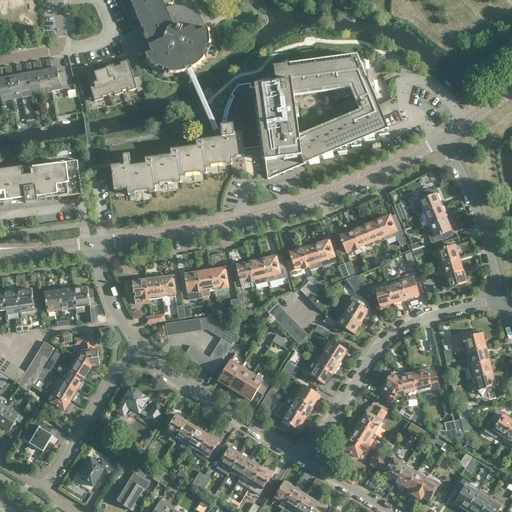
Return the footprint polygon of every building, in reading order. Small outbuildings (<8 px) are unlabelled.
[(165,9),(161,0),(129,0),(131,2),(134,1),(139,13),(136,14),(142,28),(145,27),(150,38),(147,39),(152,52),(146,55),(149,60),(152,64),(157,68),(158,64),(164,67),(162,71),(163,71),(164,67),(170,69),(169,72),(175,73),(180,72),(186,70),(185,68),(188,67),(191,68),(196,65),(201,61),(204,57),(201,55),(203,50),(207,52),(208,51),(203,49),(206,44),(209,45),(210,39),(209,33),(207,28),(200,30),(198,26),(202,24),(199,18),(195,13),(190,10),(184,8),(177,7),(171,7),(165,9)] [(226,106),(221,125),(232,123),(243,149),(263,146),(268,180),(388,129),(357,55),(274,67),(276,83),(271,84),(271,85),(251,88),(250,84),(238,85),(235,88),(231,95),(226,106)] [(50,60),(45,61),(47,70),(50,87),(60,85),(60,88),(67,87),(64,72),(59,73),(58,68),(51,69),(50,60)] [(120,65),(115,67),(122,91),(127,89),(128,92),(136,89),(137,92),(143,90),(139,76),(133,78),(128,61),(119,63),(120,65)] [(36,63),(37,72),(41,95),(51,93),(50,87),(47,70),(42,71),(40,62),(36,63)] [(27,73),(31,96),(41,95),(37,72),(32,73),(30,64),(26,64),(27,73)] [(22,74),(20,65),(16,66),(17,75),(18,77),(21,92),(24,92),(25,98),(31,96),(27,73),(22,74)] [(101,70),(100,71),(108,96),(108,95),(113,94),(114,96),(123,93),(122,91),(115,67),(114,65),(106,67),(106,70),(101,71),(101,70)] [(21,92),(18,77),(17,75),(12,76),(10,67),(6,68),(8,77),(11,94),(21,92)] [(2,78),(1,69),(0,68),(0,90),(1,96),(2,103),(12,101),(11,94),(8,77),(2,78)] [(108,96),(100,71),(95,73),(94,71),(86,73),(94,102),(103,99),(102,97),(107,95),(108,96)] [(242,155),(242,148),(243,149),(232,123),(221,125),(223,137),(218,137),(196,141),(197,146),(171,150),(171,155),(145,159),(146,164),(131,166),(129,154),(123,155),(124,164),(111,166),(114,190),(123,188),(123,187),(127,186),(128,192),(133,191),(134,193),(150,190),(150,189),(155,188),(155,182),(159,182),(159,183),(176,181),(175,179),(181,178),(180,173),(185,172),(185,174),(200,172),(200,170),(206,169),(205,164),(209,163),(209,165),(225,163),(225,161),(230,160),(229,152),(233,152),(234,156),(242,155)] [(0,204),(26,201),(26,204),(38,202),(38,197),(45,196),(46,199),(82,194),(77,161),(0,170),(0,204)] [(422,214),(424,213),(441,206),(436,193),(430,189),(420,193),(419,200),(422,207),(420,208),(422,214)] [(446,218),(441,206),(424,213),(427,219),(425,220),(427,226),(429,225),(446,218)] [(396,211),(401,222),(408,219),(403,208),(396,211)] [(397,233),(389,216),(377,221),(385,239),(384,237),(391,234),(392,236),(396,235),(402,250),(398,251),(400,255),(411,251),(402,231),(397,233)] [(451,230),(446,218),(429,225),(431,231),(430,232),(432,238),(451,230)] [(380,241),(385,239),(377,221),(365,226),(371,243),(372,243),(379,240),(380,241)] [(371,243),(365,226),(352,232),(359,248),(360,248),(367,245),(367,247),(373,245),(372,243),(371,243)] [(359,248),(352,232),(340,237),(347,253),(354,250),(355,252),(360,250),(360,248),(359,248)] [(315,245),(322,266),(335,262),(335,260),(328,240),(315,245)] [(414,251),(426,247),(424,241),(412,245),(414,251)] [(303,249),(309,268),(310,270),(322,266),(315,245),(303,249)] [(459,258),(455,245),(433,252),(435,257),(439,256),(442,263),(440,263),(440,264),(459,258)] [(426,247),(414,251),(416,258),(428,254),(426,247)] [(303,270),(309,268),(303,249),(290,253),(292,260),(285,262),(288,273),(295,270),(303,268),(303,270)] [(415,265),(411,253),(394,260),(396,266),(407,262),(409,267),(415,265)] [(266,277),(267,277),(274,275),(275,277),(280,276),(280,280),(288,278),(284,264),(278,266),(276,256),(262,259),(266,277)] [(443,276),(463,270),(459,258),(440,264),(442,269),(443,269),(445,275),(443,275),(443,276)] [(268,282),(267,277),(266,277),(262,259),(249,262),(254,280),(255,282),(255,285),(268,282)] [(344,264),(349,276),(355,273),(350,261),(344,264)] [(254,280),(249,262),(236,266),(240,283),(249,281),(249,283),(255,282),(254,280)] [(343,278),(349,276),(344,264),(338,266),(343,278)] [(211,270),(214,290),(215,290),(215,288),(222,287),(222,289),(228,288),(224,268),(211,270)] [(209,291),(214,290),(211,270),(198,273),(201,292),(202,292),(201,290),(208,289),(209,291)] [(463,270),(443,276),(445,282),(447,281),(449,288),(457,286),(458,291),(468,289),(466,283),(463,270)] [(201,292),(198,273),(184,275),(187,292),(189,300),(202,298),(201,292)] [(352,277),(360,288),(366,284),(359,274),(352,277)] [(406,300),(419,296),(414,278),(413,274),(407,275),(409,279),(401,281),(406,300)] [(161,296),(169,295),(169,297),(175,296),(172,276),(159,278),(161,296)] [(355,292),(360,288),(352,277),(347,279),(355,292)] [(394,303),(406,300),(401,281),(400,277),(387,281),(388,285),(394,303)] [(148,298),(156,297),(156,299),(162,298),(161,296),(159,278),(146,280),(148,298)] [(134,306),(148,304),(147,300),(149,300),(148,298),(146,280),(122,283),(124,296),(132,294),(134,306)] [(312,283),(314,285),(319,290),(320,289),(329,286),(327,280),(317,283),(317,281),(313,282),(312,283)] [(430,280),(423,282),(427,295),(435,292),(430,280)] [(305,294),(313,287),(314,285),(312,283),(310,281),(308,282),(300,290),(305,294)] [(309,299),(318,290),(319,290),(314,285),(313,287),(305,294),(309,299)] [(381,307),(394,303),(388,285),(376,289),(381,307)] [(96,322),(94,305),(92,305),(91,298),(89,299),(87,287),(73,289),(75,308),(83,307),(85,324),(96,322)] [(17,291),(19,309),(34,307),(31,289),(17,291)] [(75,308),(73,289),(59,291),(61,310),(75,308)] [(5,311),(19,309),(17,291),(2,293),(5,311)] [(61,310),(59,291),(44,293),(46,312),(61,310)] [(315,295),(310,300),(319,308),(324,303),(315,295)] [(268,313),(277,304),(273,299),(264,308),(268,313)] [(345,312),(361,322),(369,311),(353,301),(345,312)] [(273,317),(282,309),(277,304),(268,313),(273,317)] [(183,306),(185,318),(191,317),(189,305),(183,306)] [(179,319),(185,318),(183,306),(177,307),(179,319)] [(277,322),(287,313),(282,309),(273,317),(277,322)] [(354,334),(361,322),(345,312),(338,323),(354,334)] [(266,324),(270,318),(262,313),(256,314),(252,320),(259,324),(261,321),(266,324)] [(282,326),(291,317),(287,313),(277,322),(282,326)] [(146,324),(158,322),(157,316),(145,318),(146,324)] [(286,331),(295,322),(291,317),(282,326),(286,331)] [(337,323),(327,317),(323,322),(334,328),(337,323)] [(201,331),(207,330),(210,318),(200,319),(201,331)] [(211,333),(218,323),(210,318),(207,330),(211,333)] [(291,335),(300,326),(295,322),(286,331),(291,335)] [(216,336),(222,326),(218,323),(211,333),(216,336)] [(221,339),(227,329),(222,326),(216,336),(221,339)] [(295,340),(304,331),(300,326),(291,335),(295,340)] [(327,339),(330,333),(319,326),(315,331),(327,339)] [(221,339),(231,345),(232,345),(238,335),(227,329),(221,339)] [(477,334),(476,330),(451,337),(451,346),(463,343),(463,344),(465,343),(468,353),(485,349),(486,348),(483,338),(482,338),(481,333),(477,334)] [(304,331),(295,340),(299,344),(300,343),(304,338),(308,335),(304,331)] [(71,334),(63,335),(64,343),(72,342),(71,334)] [(276,334),(272,341),(281,346),(285,339),(276,334)] [(94,350),(93,337),(80,338),(74,339),(75,345),(75,346),(81,345),(82,352),(77,360),(91,368),(92,366),(99,366),(98,352),(97,349),(94,350)] [(308,342),(304,338),(300,343),(304,347),(308,342)] [(219,343),(229,350),(231,345),(221,339),(219,343)] [(340,363),(346,352),(348,351),(331,341),(324,352),(340,363)] [(41,347),(51,353),(53,350),(54,348),(44,342),(41,347)] [(216,348),(226,355),(229,350),(219,343),(216,348)] [(189,359),(196,349),(191,346),(187,352),(184,356),(189,359)] [(38,352),(48,358),(49,357),(51,353),(41,347),(38,352)] [(213,353),(223,359),(226,355),(216,348),(213,353)] [(194,362),(200,352),(196,349),(189,359),(194,362)] [(488,361),(485,349),(468,353),(465,354),(467,360),(469,359),(471,366),(488,361)] [(51,353),(49,357),(56,361),(60,355),(53,350),(51,353)] [(35,357),(45,364),(48,358),(38,352),(35,357)] [(199,365),(205,355),(200,352),(194,362),(199,365)] [(317,364),(334,374),(340,363),(324,352),(317,364)] [(210,358),(215,361),(220,364),(223,359),(213,353),(210,358)] [(203,368),(210,358),(205,355),(199,365),(203,368)] [(32,363),(42,369),(45,364),(35,357),(32,363)] [(208,371),(215,361),(210,358),(203,368),(208,371)] [(84,379),(91,368),(77,360),(71,370),(84,379)] [(285,366),(296,373),(299,367),(288,360),(285,366)] [(0,372),(3,374),(10,364),(5,361),(0,367),(0,372)] [(215,361),(208,371),(213,374),(220,364),(215,361)] [(228,389),(241,368),(230,361),(219,379),(223,380),(220,384),(225,387),(226,386),(229,387),(228,389)] [(472,379),(491,374),(488,361),(471,366),(469,366),(469,368),(467,368),(469,372),(467,372),(466,374),(467,380),(472,379)] [(28,368),(39,374),(42,369),(32,363),(28,368)] [(8,377),(15,367),(10,364),(3,374),(8,377)] [(326,385),(334,374),(317,364),(310,375),(326,385)] [(293,378),(296,373),(285,366),(281,372),(293,378)] [(12,381),(20,370),(15,367),(8,377),(8,378),(12,381)] [(21,379),(32,385),(39,374),(28,368),(25,374),(21,379)] [(239,396),(252,374),(241,368),(228,389),(231,386),(233,387),(231,391),(236,394),(237,392),(240,394),(239,396)] [(412,374),(416,392),(417,394),(430,391),(430,394),(441,392),(435,368),(412,374)] [(20,370),(12,381),(17,384),(21,379),(25,374),(20,370)] [(64,381),(78,389),(84,379),(71,370),(64,381)] [(252,374),(239,396),(241,392),(244,394),(242,397),(247,400),(248,399),(251,401),(257,392),(262,395),(271,380),(266,376),(263,381),(252,374)] [(400,377),(403,393),(404,397),(411,395),(411,393),(416,392),(412,374),(400,377)] [(493,379),(491,374),(472,379),(473,385),(475,384),(477,392),(480,395),(482,396),(487,388),(495,386),(494,386),(496,385),(498,383),(497,380),(495,378),(493,379)] [(396,378),(391,375),(381,391),(394,399),(395,397),(395,398),(396,397),(403,395),(404,397),(403,393),(400,377),(396,378)] [(28,391),(32,385),(21,379),(17,384),(28,391)] [(78,389),(64,381),(61,386),(56,383),(53,389),(71,400),(78,389)] [(297,397),(313,407),(320,395),(304,385),(297,397)] [(71,400),(53,389),(52,388),(48,394),(54,397),(51,402),(64,411),(71,400)] [(139,413),(148,398),(131,388),(116,411),(124,416),(129,407),(139,413)] [(268,395),(273,398),(276,393),(271,390),(268,395)] [(266,410),(273,398),(268,395),(260,406),(266,410)] [(306,418),(313,407),(297,397),(290,408),(306,418)] [(30,398),(24,409),(33,414),(39,404),(30,398)] [(154,423),(163,408),(155,403),(146,418),(154,423)] [(282,404),(280,408),(275,416),(299,430),(306,418),(290,408),(290,409),(282,404)] [(378,404),(377,407),(386,412),(388,410),(378,404)] [(458,414),(471,411),(469,405),(457,408),(458,414)] [(366,412),(358,425),(376,435),(380,428),(378,427),(387,413),(386,412),(377,407),(376,406),(370,415),(366,412)] [(409,421),(413,415),(408,412),(407,407),(402,408),(398,414),(409,421)] [(7,408),(0,419),(0,425),(9,432),(19,416),(7,408)] [(458,414),(460,420),(460,421),(472,418),(471,411),(458,414)] [(503,439),(511,425),(511,420),(503,415),(492,432),(503,439)] [(186,422),(176,416),(165,433),(171,436),(169,440),(174,443),(177,437),(186,422)] [(49,435),(53,428),(36,418),(31,428),(37,431),(29,444),(43,452),(52,436),(49,435)] [(456,434),(457,434),(463,433),(460,421),(460,420),(453,421),(456,434)] [(459,440),(457,434),(456,434),(453,421),(447,423),(450,435),(445,436),(446,440),(450,442),(459,440)] [(188,444),(197,429),(186,422),(177,437),(184,442),(183,444),(186,446),(188,444)] [(368,447),(376,436),(358,425),(351,436),(368,447)] [(511,425),(503,439),(511,444),(511,425)] [(197,452),(207,435),(197,429),(188,444),(194,448),(193,450),(197,452)] [(207,435),(197,452),(195,455),(206,462),(218,442),(207,435)] [(368,447),(351,436),(343,448),(344,449),(342,452),(349,456),(351,453),(359,458),(363,451),(365,452),(368,447)] [(155,438),(146,453),(152,457),(161,442),(155,438)] [(229,448),(216,468),(227,475),(230,470),(239,455),(235,452),(236,451),(230,448),(230,449),(229,448)] [(467,463),(471,456),(466,452),(459,463),(465,467),(467,463)] [(250,462),(239,455),(230,470),(237,475),(236,476),(240,478),(250,462)] [(376,468),(382,458),(377,455),(370,464),(376,468)] [(494,466),(499,458),(493,455),(488,463),(494,466)] [(475,463),(477,459),(471,456),(467,463),(471,466),(475,463)] [(81,475),(79,478),(92,486),(99,474),(109,480),(116,468),(107,462),(105,466),(90,457),(79,474),(81,475)] [(382,458),(376,468),(385,474),(396,481),(405,466),(406,466),(407,464),(401,460),(400,462),(394,459),(391,464),(382,458)] [(248,489),(250,485),(261,468),(250,462),(240,478),(237,482),(248,489)] [(410,469),(406,466),(405,466),(396,481),(407,488),(416,473),(418,471),(412,467),(410,469)] [(259,496),(261,492),(271,475),(261,468),(250,485),(248,489),(259,496)] [(496,472),(491,469),(486,477),(491,480),(496,472)] [(159,484),(165,473),(159,470),(153,480),(159,484)] [(165,473),(159,484),(165,488),(172,477),(165,473)] [(198,487),(205,476),(199,473),(192,484),(198,487)] [(421,476),(416,473),(407,488),(411,491),(409,493),(415,497),(428,477),(422,474),(421,476)] [(433,480),(435,477),(430,474),(428,477),(415,497),(420,500),(422,497),(429,502),(429,501),(433,502),(436,498),(433,494),(438,486),(432,483),(433,480)] [(205,476),(198,487),(203,490),(210,479),(205,476)] [(474,484),(461,476),(454,486),(462,491),(455,503),(460,505),(458,508),(464,511),(465,511),(478,491),(479,490),(472,486),(474,484)] [(132,511),(144,490),(129,481),(117,502),(132,511)] [(282,509),(284,506),(285,504),(295,489),(284,482),(274,498),(281,502),(278,507),(282,509)] [(295,489),(285,504),(292,508),(291,510),(293,511),(295,511),(296,511),(305,496),(295,489)] [(491,497),(479,490),(478,491),(465,511),(481,511),(488,501),(491,497)] [(309,511),(316,502),(305,496),(296,511),(297,511),(309,511)] [(172,511),(174,509),(161,501),(153,511),(172,511)] [(497,511),(500,508),(488,501),(481,511),(497,511)] [(316,502),(309,511),(325,511),(327,509),(316,502)] [(214,503),(207,511),(215,511),(219,507),(214,503)]
